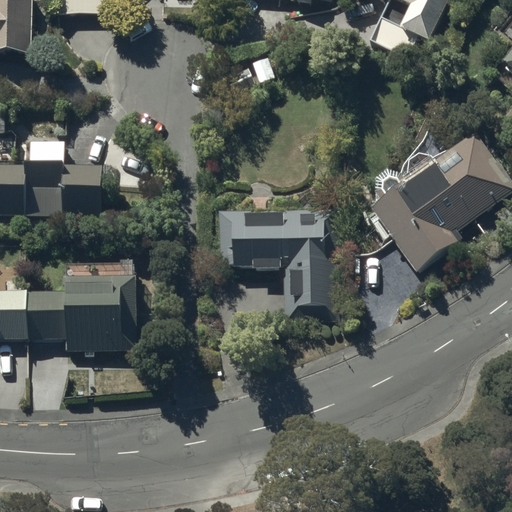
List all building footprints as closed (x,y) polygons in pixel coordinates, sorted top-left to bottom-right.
[(0,0),(0,56),(33,57),(33,0),(0,0)] [(58,0),(59,17),(110,17),(110,0),(58,0)] [(371,46),(411,63),(420,42),(423,44),(434,48),(455,0),(382,0),(390,3),(371,46)] [(257,87),(249,71),(226,82),(233,99),(257,87)] [(382,209),(373,215),(417,276),(459,245),(454,238),(511,196),(511,181),(480,137),(453,157),(450,152),(436,162),(435,162),(434,161),(433,161),(432,160),(430,160),(429,160),(428,160),(427,160),(426,160),(425,160),(424,160),(423,160),(422,161),(421,161),(420,161),(419,162),(418,163),(417,163),(416,164),(415,165),(414,165),(414,166),(413,167),(412,168),(412,169),(411,170),(411,171),(410,172),(410,173),(410,174),(410,175),(410,176),(410,177),(410,179),(410,180),(405,184),(404,184),(402,183),(401,182),(400,182),(398,182),(397,181),(396,181),(394,181),(393,181),(392,182),(390,182),(389,182),(388,183),(386,184),(385,184),(384,185),(383,186),(382,187),(381,188),(381,189),(380,191),(379,192),(379,193),(378,195),(378,196),(378,197),(378,199),(378,200),(378,201),(379,203),(379,204),(380,205),(380,207),(381,208),(382,209)] [(0,220),(105,222),(105,173),(67,172),(67,147),(31,147),(30,171),(0,170),(0,220)] [(344,216),(220,217),(221,265),(235,265),(235,272),(255,272),(255,274),(284,274),(285,322),(344,322),(344,216)] [(29,300),(29,346),(68,346),(68,356),(140,356),(140,283),(135,283),(135,270),(68,270),(68,300),(29,300)] [(0,345),(29,346),(29,300),(0,300),(0,345)]
